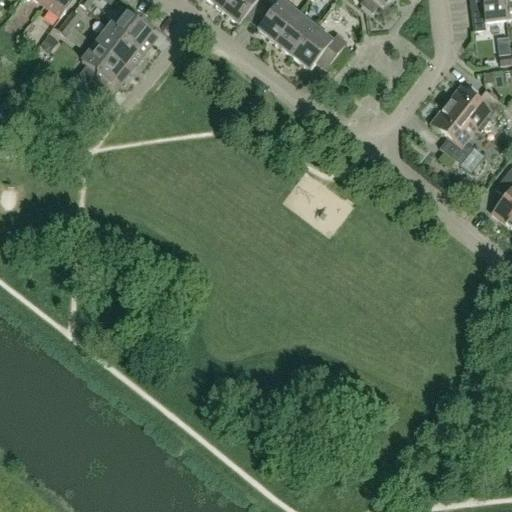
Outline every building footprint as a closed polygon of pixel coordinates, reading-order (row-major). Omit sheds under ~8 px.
[(30,0),(42,9),(49,0),(30,0)] [(59,22),(76,0),(49,0),(42,9),(59,22)] [(86,14),(94,5),(87,0),(83,0),(78,7),(86,14)] [(98,0),(109,8),(115,0),(98,0)] [(220,15),(232,0),(204,0),(204,1),(220,15)] [(238,29),(261,0),(260,0),(232,0),(220,15),(238,29)] [(389,0),(365,0),(359,8),(372,18),(378,9),(381,11),(389,0)] [(506,24),(503,0),(468,0),(473,35),(484,34),(483,27),(506,24)] [(511,23),(511,0),(503,0),(506,24),(511,23)] [(274,47),(296,18),(279,4),(256,33),(274,47)] [(158,42),(122,13),(108,31),(144,59),(158,42)] [(72,30),(79,21),(72,15),(65,24),(72,30)] [(291,60),(313,32),(296,18),(274,47),(291,60)] [(64,39),(72,30),(65,24),(58,34),(64,39)] [(144,59),(108,31),(95,48),(130,76),(144,59)] [(325,73),(345,47),(335,39),(331,45),(313,32),(291,60),(308,74),(315,66),(325,73)] [(50,38),(42,49),(50,55),(58,45),(50,38)] [(95,48),(80,66),(85,70),(71,87),(102,112),(130,76),(95,48)] [(510,68),(509,59),(498,60),(499,69),(510,68)] [(482,78),(484,89),(492,88),(491,78),(482,78)] [(511,116),(506,111),(506,110),(508,107),(505,104),(488,90),(477,103),(460,90),(445,109),(475,133),(484,121),(493,128),(495,125),(500,129),(511,116)] [(465,145),(475,133),(445,109),(430,129),(446,142),(439,152),(470,177),(484,160),(465,145)] [(491,217),(510,232),(511,228),(511,171),(511,170),(494,192),(504,200),(491,217)]
